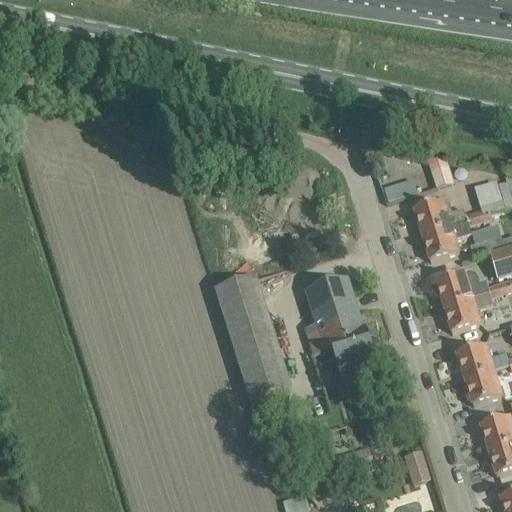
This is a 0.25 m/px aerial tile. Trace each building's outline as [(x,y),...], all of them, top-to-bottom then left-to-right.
[(427,161),(437,192),(455,186),(448,164),(427,161)] [(492,216),(511,210),(511,175),(504,174),(507,184),(498,187),(497,184),(475,191),(482,214),(482,215),(491,212),(492,216)] [(389,204),(418,195),(414,181),(385,190),(389,204)] [(482,226),(479,216),(482,215),(482,214),(465,219),(463,212),(453,216),(449,202),(415,213),(423,239),(469,224),(470,230),(482,226)] [(492,216),(491,212),(482,215),(479,216),(482,226),(492,223),(490,217),(492,216)] [(470,230),(469,224),(423,239),(431,264),(460,255),(456,242),(472,237),(470,230)] [(505,252),(511,249),(511,239),(502,243),(505,252)] [(490,257),(505,252),(502,243),(501,240),(470,249),(474,261),(490,256),(490,257)] [(511,249),(505,252),(490,257),(499,284),(511,279),(511,249)] [(436,285),(444,311),(489,297),(491,302),(501,299),(498,288),(488,291),(486,284),(481,286),(480,283),(479,281),(478,278),(476,276),(472,275),(468,275),(436,285)] [(217,294),(252,405),(292,392),(257,281),(217,294)] [(341,377),(357,372),(377,366),(366,330),(364,331),(348,282),(306,295),(312,314),(317,328),(306,331),(315,359),(334,353),(341,377)] [(498,288),(501,299),(511,295),(511,292),(510,284),(498,288)] [(493,308),(491,302),(489,297),(444,311),(452,336),(481,327),(477,313),(493,308)] [(465,383),(495,374),(510,369),(511,373),(511,362),(508,363),(506,357),(491,362),(487,348),(457,357),(465,383)] [(495,374),(465,383),(473,408),(503,399),(495,374)] [(481,428),(489,454),(511,446),(511,424),(510,419),(481,428)] [(511,446),(489,454),(497,480),(511,475),(511,446)] [(388,500),(391,511),(425,511),(440,507),(421,447),(400,454),(412,492),(388,500)] [(344,458),(351,480),(375,473),(369,450),(344,458)] [(511,511),(511,497),(501,500),(504,511),(511,511)] [(287,511),(309,511),(306,499),(285,505),(287,511)]
